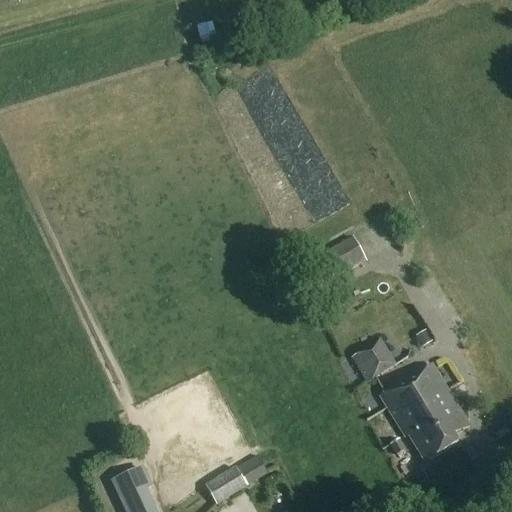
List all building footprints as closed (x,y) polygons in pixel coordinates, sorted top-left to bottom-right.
[(353,241),(320,260),(334,283),(366,265),(353,241)] [(310,251),(290,261),(298,276),(317,265),(310,251)] [(317,311),(324,326),(347,314),(340,300),(317,311)] [(426,332),(416,338),(423,350),(433,343),(426,332)] [(380,341),(350,359),(366,386),(396,367),(380,341)] [(456,440),(472,430),(434,368),(382,400),(413,451),(418,448),(430,467),(461,448),(456,440)] [(390,447),(396,458),(405,452),(399,442),(390,447)] [(257,458),(205,488),(217,508),(269,477),(257,458)] [(143,469),(111,484),(122,511),(155,511),(147,493),(153,491),(143,469)]
